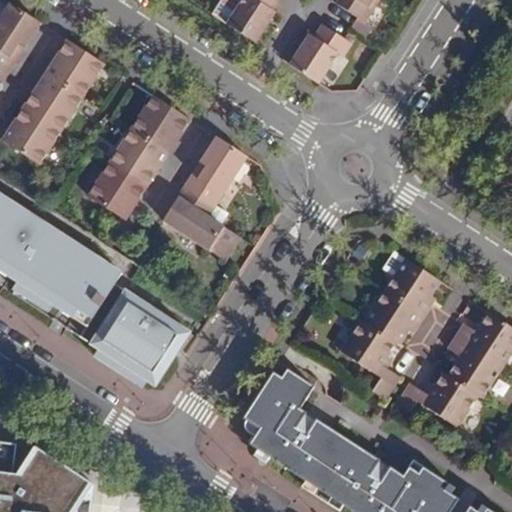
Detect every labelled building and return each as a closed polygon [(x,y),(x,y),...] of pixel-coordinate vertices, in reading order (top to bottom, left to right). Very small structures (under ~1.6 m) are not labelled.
[(9,0),(0,13),(0,78),(14,58),(7,53),(15,41),(22,45),(38,20),(9,0)] [(257,44),(277,13),(272,9),(278,0),(223,0),(214,15),(257,44)] [(339,0),(338,2),(361,17),(367,21),(380,0),(339,0)] [(367,21),(361,17),(353,29),(360,34),(365,37),(373,25),(367,21)] [(346,40),(323,25),(315,38),(311,34),(291,65),(320,84),(337,59),(342,62),(353,45),(346,40)] [(346,40),(353,45),(360,34),(353,29),(346,40)] [(66,38),(44,73),(80,97),(103,62),(66,38)] [(14,58),(22,45),(15,41),(7,53),(14,58)] [(80,97),(44,73),(23,105),(59,129),(80,97)] [(153,94),(129,129),(167,154),(190,118),(153,94)] [(38,162),(59,129),(23,105),(1,138),(38,162)] [(146,186),(167,154),(129,129),(108,161),(146,186)] [(191,174),(177,197),(206,215),(246,155),(216,136),(199,162),(204,165),(196,177),(191,174)] [(125,218),(146,186),(108,161),(87,194),(125,218)] [(204,165),(199,162),(191,174),(196,177),(204,165)] [(0,267),(10,274),(8,277),(15,281),(19,284),(51,304),(60,310),(61,308),(72,314),(70,317),(72,318),(107,263),(0,194),(0,267)] [(206,215),(177,197),(163,218),(207,248),(222,226),(206,215)] [(383,287),(422,312),(430,298),(425,295),(437,277),(403,255),(383,287)] [(104,297),(120,272),(107,263),(72,318),(85,326),(98,306),(89,300),(95,292),(104,297)] [(46,312),(51,304),(19,284),(15,281),(9,289),(46,312)] [(422,312),(383,287),(363,317),(393,337),(396,339),(407,321),(413,325),(422,312)] [(155,387),(190,332),(124,289),(89,344),(96,349),(115,360),(116,361),(118,359),(129,365),(127,368),(129,370),(145,380),(155,387)] [(98,306),(104,297),(95,292),(89,300),(98,306)] [(463,321),(455,333),(500,362),(511,343),(511,325),(486,309),(474,328),(463,321)] [(378,360),(393,337),(363,317),(359,315),(338,347),(376,372),(367,386),(380,394),(395,371),(378,360)] [(457,353),(445,371),(475,391),(480,394),(500,362),(455,333),(446,347),(457,353)] [(111,366),(115,360),(96,349),(93,354),(111,366)] [(267,454),(303,477),(340,501),(357,511),(446,511),(460,491),(452,485),(456,479),(424,458),(420,465),(419,464),(411,459),(402,472),(299,405),(313,383),(285,365),(280,373),(271,368),(240,416),(244,418),(256,426),(247,441),(254,445),(267,454)] [(475,391),(445,371),(441,369),(426,392),(409,381),(395,403),(407,412),(416,398),(455,423),(475,391)] [(142,386),(145,380),(129,370),(125,375),(134,381),(142,386)] [(245,429),(251,434),(256,426),(244,418),(243,422),(245,429)] [(18,444),(0,441),(0,511),(90,511),(95,485),(36,446),(18,474),(14,473),(18,444)] [(267,454),(254,445),(250,452),(262,460),(267,454)] [(420,465),(424,458),(414,452),(411,459),(419,464),(420,465)] [(340,501),(303,477),(299,483),(335,508),(340,501)] [(505,511),(481,497),(477,503),(471,498),(461,511),(505,511)]
